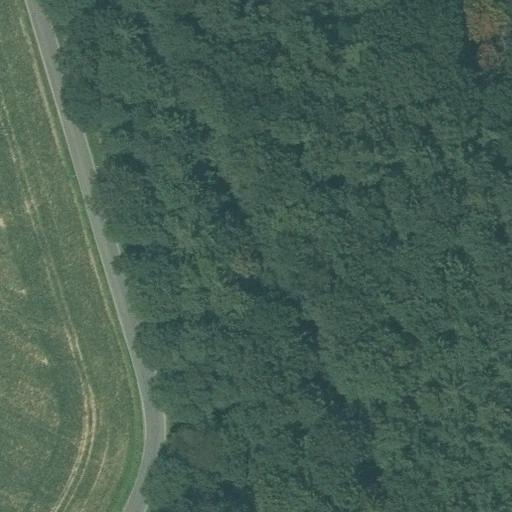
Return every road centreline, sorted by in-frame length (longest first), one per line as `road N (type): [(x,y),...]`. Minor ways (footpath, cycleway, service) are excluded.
road 1 (track): [(401,511),(126,0)]
road 2 (tertiary): [(131,511),(144,491),(153,412),(36,0)]
road 3 (track): [(153,412),(176,349),(224,296),(322,216),(384,86),(449,0)]
road 4 (unknown): [(511,305),(423,197),(353,144),(273,0)]
road 5 (track): [(224,511),(349,416)]
